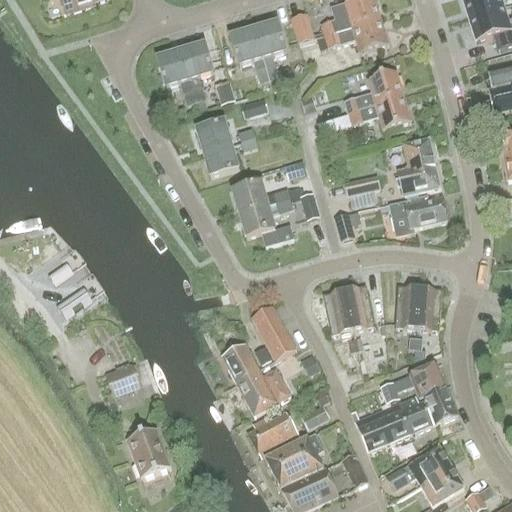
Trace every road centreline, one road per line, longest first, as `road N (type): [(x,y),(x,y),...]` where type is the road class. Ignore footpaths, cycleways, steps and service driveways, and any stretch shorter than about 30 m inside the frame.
road 1 (residential): [(280,283),(253,290),(236,281),(128,88),(127,48),(153,27)]
road 2 (residential): [(476,266),(469,168),(424,0)]
road 3 (residential): [(362,511),(380,502),(280,283)]
road 4 (unknown): [(242,287),(223,375),(242,444),(282,511)]
road 5 (residential): [(511,478),(469,409),(458,350),(476,266)]
road 6 (residential): [(476,266),(384,258),(280,283)]
